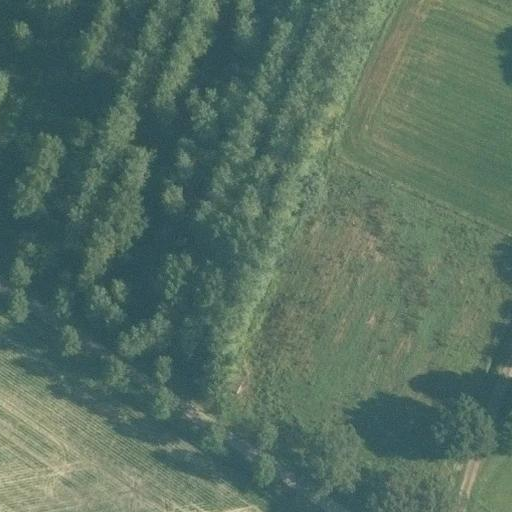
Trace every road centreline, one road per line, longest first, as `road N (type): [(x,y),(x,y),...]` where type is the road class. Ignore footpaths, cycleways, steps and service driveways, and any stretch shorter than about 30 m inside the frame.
road 1 (unclassified): [(340,511),(0,277)]
road 2 (track): [(460,511),(511,361)]
